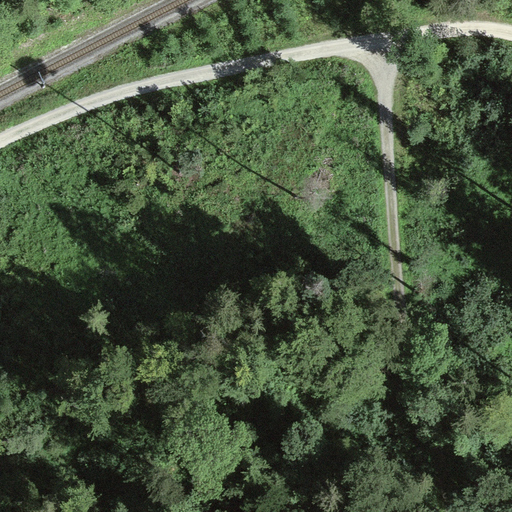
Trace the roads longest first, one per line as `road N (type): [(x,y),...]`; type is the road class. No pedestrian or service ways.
road 1 (track): [(511,34),(468,29),(382,40),(70,109),(0,144)]
road 2 (track): [(448,511),(389,199),(382,40)]
